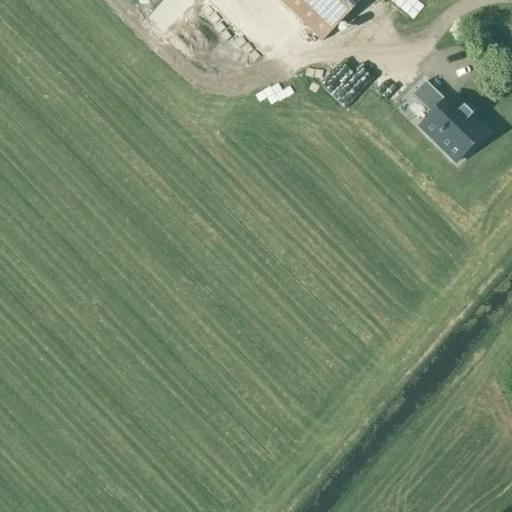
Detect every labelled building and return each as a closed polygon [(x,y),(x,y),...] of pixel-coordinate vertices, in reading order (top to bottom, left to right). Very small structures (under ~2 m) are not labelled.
[(199,0),(213,13),(226,1),(225,0),(199,0)] [(262,0),(230,0),(252,22),(269,6),(262,0)] [(361,0),(277,0),(320,42),(361,0)] [(235,50),(248,37),(225,14),(212,27),(235,50)] [(362,33),(330,48),(340,71),(373,57),(362,33)] [(460,55),(465,49),(450,33),(433,50),(464,83),(476,72),(460,55)] [(339,104),(346,94),(338,88),(344,80),(330,70),(317,89),(339,104)] [(459,88),(472,109),(486,101),(473,80),(459,88)] [(486,130),(449,94),(443,100),(425,82),(411,96),(429,114),(416,128),(454,164),(455,165),(488,132),(486,130)]
